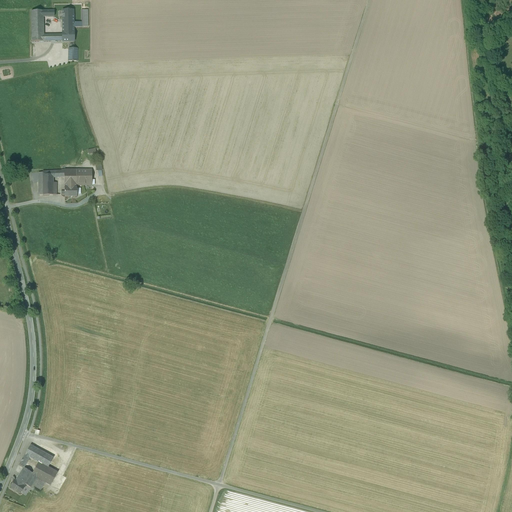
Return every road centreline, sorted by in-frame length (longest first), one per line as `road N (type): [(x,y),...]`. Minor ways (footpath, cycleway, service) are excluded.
road 1 (unclassified): [(369,0),(219,485)]
road 2 (track): [(461,0),(487,209),(511,325)]
road 3 (track): [(368,1),(88,3)]
road 4 (secondary): [(0,198),(33,354),(22,432)]
road 5 (unclassified): [(219,485),(22,432)]
road 6 (track): [(303,211),(179,187),(108,196)]
